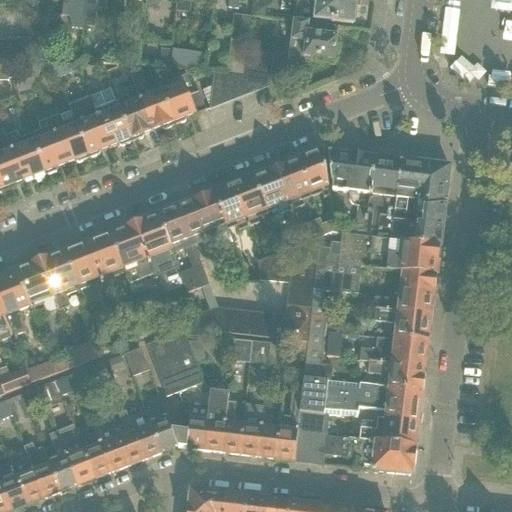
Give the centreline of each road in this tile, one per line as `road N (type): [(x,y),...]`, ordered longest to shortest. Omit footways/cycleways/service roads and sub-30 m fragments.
road 1 (residential): [(415,86),(0,244)]
road 2 (residential): [(435,498),(477,115)]
road 3 (residential): [(435,498),(175,472)]
